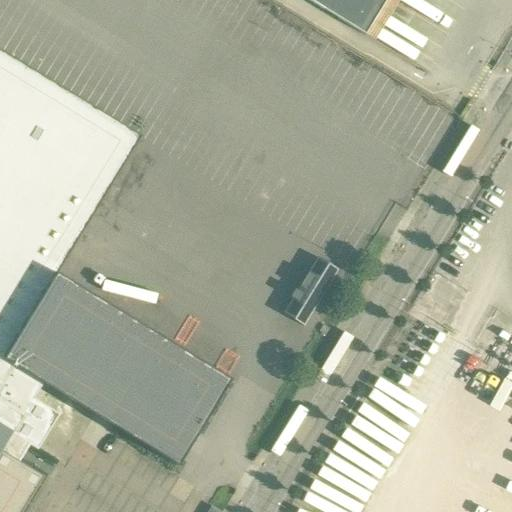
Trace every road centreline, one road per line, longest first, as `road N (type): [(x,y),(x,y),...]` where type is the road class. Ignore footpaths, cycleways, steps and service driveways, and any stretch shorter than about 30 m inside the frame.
road 1 (unclassified): [(257,511),(511,94)]
road 2 (unknown): [(483,268),(439,359),(415,511)]
